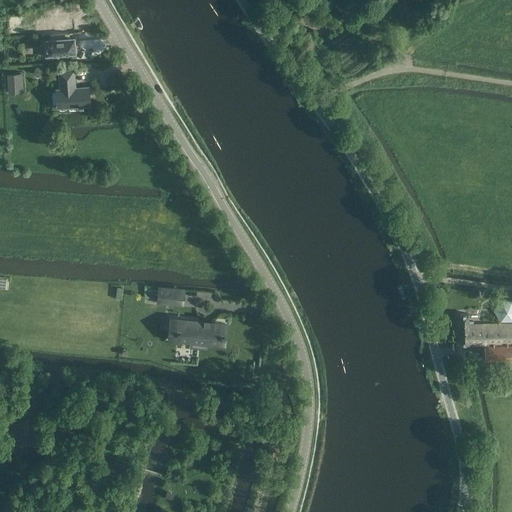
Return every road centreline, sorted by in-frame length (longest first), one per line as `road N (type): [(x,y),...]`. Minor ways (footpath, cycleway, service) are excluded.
road 1 (tertiary): [(291,511),(309,402),(289,322),(98,0)]
road 2 (unclassified): [(465,511),(469,467),(400,240),(245,0)]
